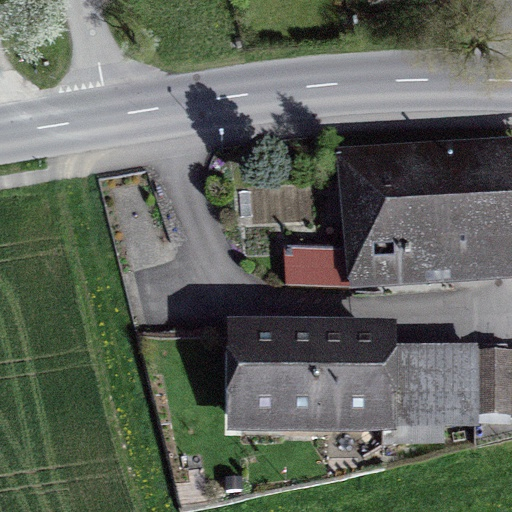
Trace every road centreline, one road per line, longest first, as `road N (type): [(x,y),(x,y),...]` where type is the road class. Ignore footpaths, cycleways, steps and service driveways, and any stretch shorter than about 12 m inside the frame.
road 1 (secondary): [(511,82),(321,86),(120,115)]
road 2 (secondary): [(120,115),(0,135)]
